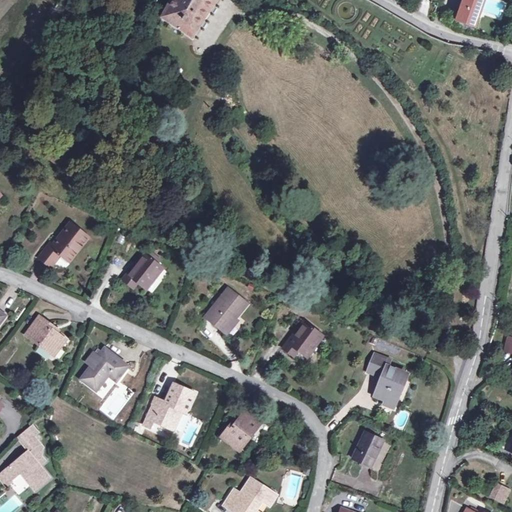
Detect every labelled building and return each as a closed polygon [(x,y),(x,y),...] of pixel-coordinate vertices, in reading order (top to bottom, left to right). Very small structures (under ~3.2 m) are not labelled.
[(172,0),(162,18),(192,37),(215,0),(172,0)] [(462,0),(455,21),(475,27),(484,0),(462,0)] [(65,158),(55,150),(47,159),(58,167),(65,158)] [(50,244),(39,258),(51,267),(60,255),(69,263),(88,237),(70,223),(53,246),(50,244)] [(145,255),(139,263),(133,270),(131,268),(122,280),(134,289),(138,284),(145,289),(162,268),(145,255)] [(225,333),(235,320),(247,304),(229,289),(206,318),(225,333)] [(53,331),(55,328),(40,317),(26,336),(51,354),(58,346),(60,348),(66,341),(57,334),(53,331)] [(235,320),(225,333),(228,335),(238,322),(235,320)] [(304,323),(298,331),(293,339),(291,337),(282,348),(295,357),(298,352),(306,358),(322,336),(304,323)] [(54,357),(60,348),(58,346),(51,354),(54,357)] [(111,373),(118,379),(128,366),(105,349),(99,356),(94,353),(87,363),(92,366),(82,380),(97,391),(109,376),(111,373)] [(385,401),(395,405),(407,376),(387,367),(390,362),(374,355),(368,372),(383,378),(375,397),(385,401)] [(111,373),(109,376),(116,382),(118,379),(111,373)] [(152,405),(142,426),(151,429),(154,422),(174,431),(182,413),(185,414),(194,394),(173,384),(165,403),(162,402),(162,401),(154,398),(151,404),(152,405)] [(394,409),(395,405),(385,401),(384,405),(394,409)] [(246,412),(239,421),(236,425),(233,423),(221,437),(239,451),(259,427),(250,420),(252,417),(246,412)] [(261,424),(252,417),(250,420),(259,427),(261,424)] [(32,426),(21,435),(27,443),(38,433),(32,426)] [(371,468),(383,442),(373,437),(375,432),(368,429),(366,433),(365,433),(352,459),(371,468)] [(17,439),(29,454),(33,450),(27,443),(21,435),(17,439)] [(40,445),(33,450),(29,454),(18,463),(17,462),(0,475),(0,479),(6,487),(21,475),(35,491),(50,478),(36,461),(41,456),(42,449),(43,449),(40,445)] [(263,498),(270,503),(276,495),(251,479),(243,491),(245,492),(243,495),(241,494),(235,490),(225,504),(236,511),(239,511),(240,511),(258,511),(255,510),(261,502),(263,498)] [(490,497),(499,501),(505,489),(496,485),(490,497)] [(505,489),(499,501),(504,504),(510,491),(505,489)] [(263,498),(261,502),(268,507),(270,503),(263,498)]
